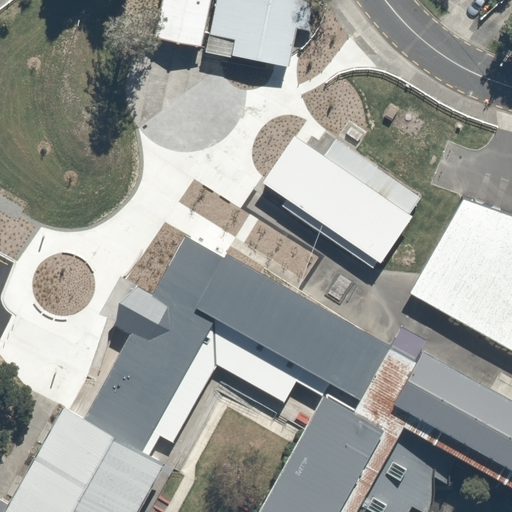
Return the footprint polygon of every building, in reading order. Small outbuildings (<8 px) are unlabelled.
[(163,0),(156,35),(203,44),(211,0),(163,0)] [(217,0),(211,32),(209,32),(206,50),(231,55),(232,53),(239,54),(289,64),(297,26),(309,28),(313,4),(309,0),(217,0)] [(326,154),(295,133),(262,180),(381,261),(413,214),(409,211),(421,195),(337,138),(326,154)] [(428,299),(511,347),(511,211),(466,195),(411,290),(428,299)] [(93,402),(86,414),(151,451),(155,443),(161,433),(173,440),(205,384),(213,389),(225,368),(284,401),(286,398),(297,404),(307,386),(313,389),(322,394),(325,388),(352,403),(357,394),(195,304),(224,253),(188,233),(120,354),(99,391),(93,402)] [(388,341),(227,251),(224,253),(195,304),(357,394),(388,341)] [(402,326),(394,341),(419,355),(427,339),(402,326)] [(511,459),(396,396),(419,355),(394,341),(390,338),(388,341),(357,394),(352,403),(379,420),(327,511),(352,511),(404,419),(454,446),(511,478),(511,459)] [(396,396),(511,459),(511,392),(425,344),(419,355),(396,396)] [(322,394),(255,511),(327,511),(379,420),(352,403),(325,388),(322,394)] [(1,511),(135,511),(165,459),(151,451),(86,414),(64,402),(1,511)] [(406,511),(412,503),(428,511),(432,504),(433,496),(434,484),(434,473),(449,482),(450,472),(451,458),(454,446),(404,419),(352,511),(406,511)]
